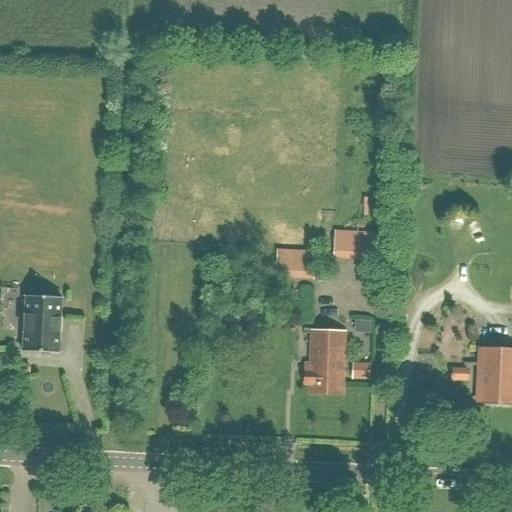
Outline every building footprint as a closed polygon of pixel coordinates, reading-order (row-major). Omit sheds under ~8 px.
[(334,232),(333,259),(372,261),(374,234),(334,232)] [(276,250),(274,278),(313,281),(314,252),(276,250)] [(180,273),(170,275),(171,284),(197,279),(193,259),(177,262),(180,273)] [(192,293),(168,294),(168,309),(192,309),(192,293)] [(25,297),(22,353),(58,354),(61,299),(25,297)] [(304,364),(303,386),(307,386),(307,394),(343,396),(346,332),(309,331),(308,364),(304,364)] [(511,405),(511,351),(480,350),(477,403),(511,405)] [(369,364),(351,364),(351,380),(369,380),(369,364)] [(450,380),(466,381),(467,371),(451,370),(450,380)]
